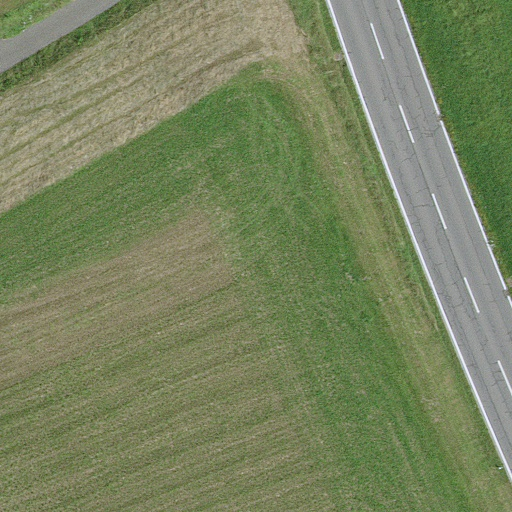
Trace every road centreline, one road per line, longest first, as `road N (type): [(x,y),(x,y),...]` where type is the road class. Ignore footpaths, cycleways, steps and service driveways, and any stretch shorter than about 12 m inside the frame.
road 1 (primary): [(511,396),(370,0)]
road 2 (track): [(111,0),(0,65)]
